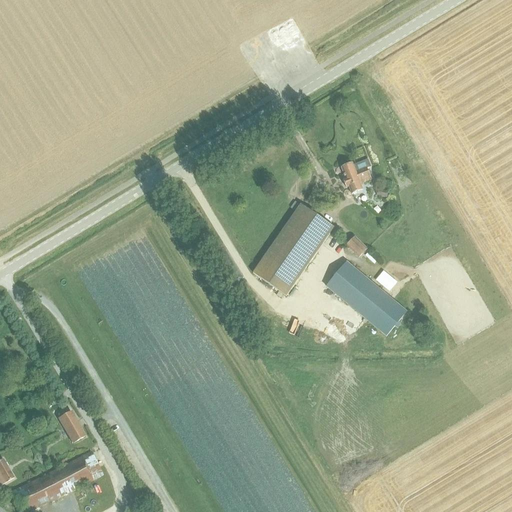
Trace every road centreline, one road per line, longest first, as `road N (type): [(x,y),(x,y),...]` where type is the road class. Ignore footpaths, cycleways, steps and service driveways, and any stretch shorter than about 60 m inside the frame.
road 1 (tertiary): [(0,273),(456,0)]
road 2 (track): [(0,273),(96,430),(128,501),(113,511)]
